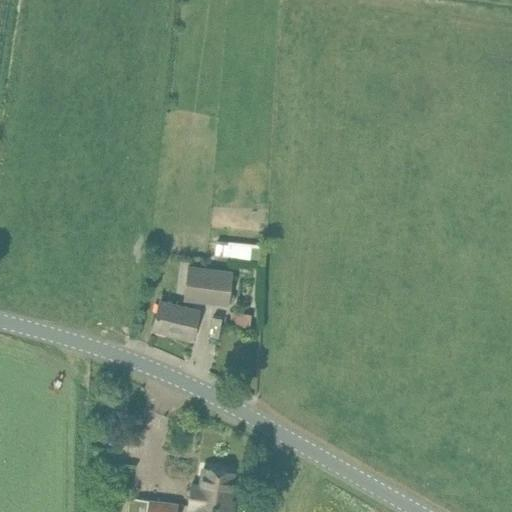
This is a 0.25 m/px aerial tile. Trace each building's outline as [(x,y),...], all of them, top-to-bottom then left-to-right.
[(217,240),(215,256),(258,260),(260,244),(217,240)] [(233,270),(189,265),(185,299),(228,304),(233,270)] [(159,300),(157,310),(152,329),(192,339),(199,310),(159,300)] [(197,482),(190,481),(186,511),(235,511),(237,500),(232,499),(236,471),(199,467),(197,482)] [(127,511),(176,511),(178,504),(149,500),(130,497),(127,511)]
